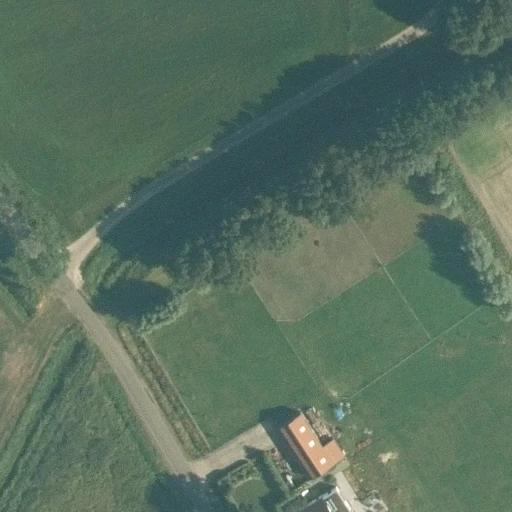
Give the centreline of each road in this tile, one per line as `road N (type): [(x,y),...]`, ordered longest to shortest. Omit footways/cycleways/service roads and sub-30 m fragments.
road 1 (unknown): [(55,274),(187,170),(411,35),(445,0)]
road 2 (unclassified): [(207,511),(109,345),(0,202)]
